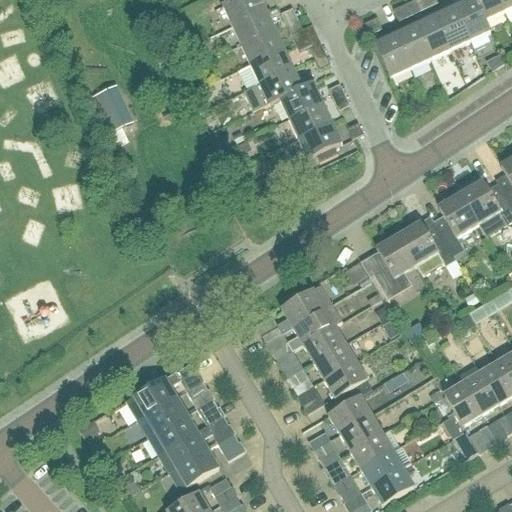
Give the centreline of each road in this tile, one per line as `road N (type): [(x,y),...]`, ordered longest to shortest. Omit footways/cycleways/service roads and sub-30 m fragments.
road 1 (unclassified): [(0,446),(149,344),(201,320)]
road 2 (residential): [(292,511),(274,481),(275,443),(201,320)]
road 3 (unclassified): [(396,177),(245,279)]
road 4 (residential): [(396,177),(325,18)]
road 5 (unclassified): [(511,102),(396,177)]
